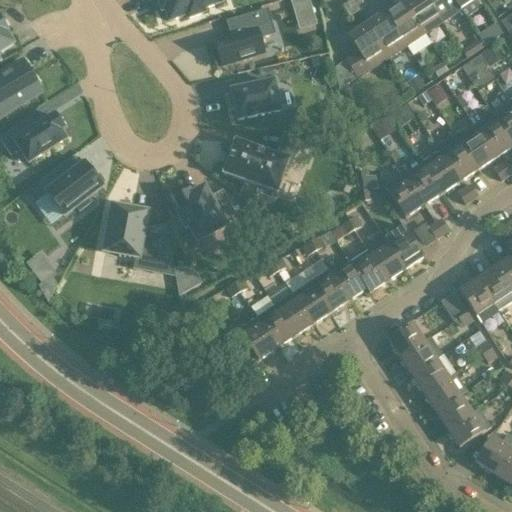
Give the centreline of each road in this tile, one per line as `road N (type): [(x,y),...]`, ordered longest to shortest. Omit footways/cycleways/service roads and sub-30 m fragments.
road 1 (tertiary): [(271,511),(83,389),(0,318)]
road 2 (residential): [(97,24),(98,83),(119,148),(143,162),(166,156),(187,134),(190,108),(146,58)]
road 3 (residential): [(500,511),(439,462),(354,338)]
road 4 (residential): [(354,338),(423,291),(447,247),(511,199)]
